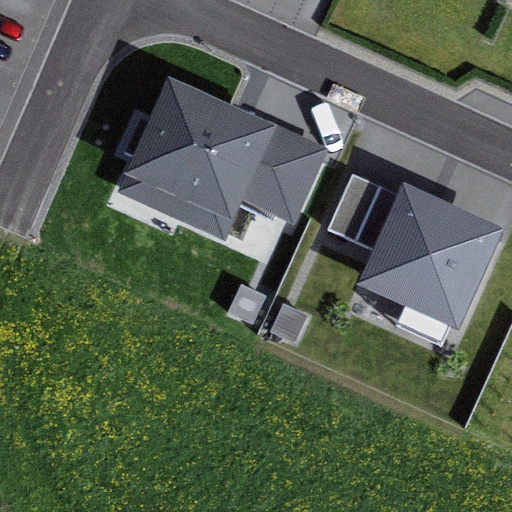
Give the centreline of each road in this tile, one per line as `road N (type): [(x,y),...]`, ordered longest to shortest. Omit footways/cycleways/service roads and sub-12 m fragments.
road 1 (residential): [(511,157),(159,0)]
road 2 (residential): [(101,0),(2,225)]
